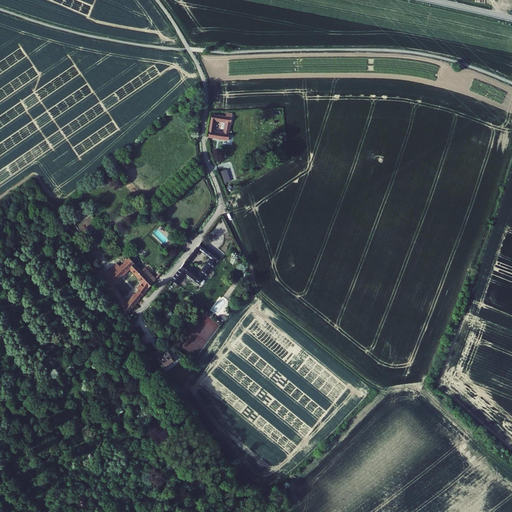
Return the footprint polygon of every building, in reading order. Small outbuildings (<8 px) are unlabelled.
[(230,139),(235,114),(217,111),(217,113),(212,112),(208,135),(230,139)] [(124,160),(120,164),(126,171),(130,167),(124,160)] [(210,247),(201,240),(194,250),(199,254),(200,253),(207,258),(209,255),(213,258),(210,261),(202,273),(191,264),(195,258),(190,254),(180,267),(201,283),(222,256),(215,252),(218,249),(212,244),(210,247)] [(199,254),(194,250),(190,254),(195,258),(199,254)] [(151,277),(130,258),(121,268),(118,265),(104,279),(114,294),(130,312),(144,296),(139,291),(130,302),(117,284),(131,268),(147,283),(143,287),(148,291),(156,282),(151,277)] [(182,287),(171,278),(167,284),(178,292),(182,287)] [(148,291),(143,287),(139,291),(144,296),(148,291)] [(162,350),(158,353),(165,362),(170,358),(175,365),(179,362),(172,352),(173,352),(170,347),(163,351),(162,350)] [(182,365),(174,371),(177,375),(185,370),(182,365)]
